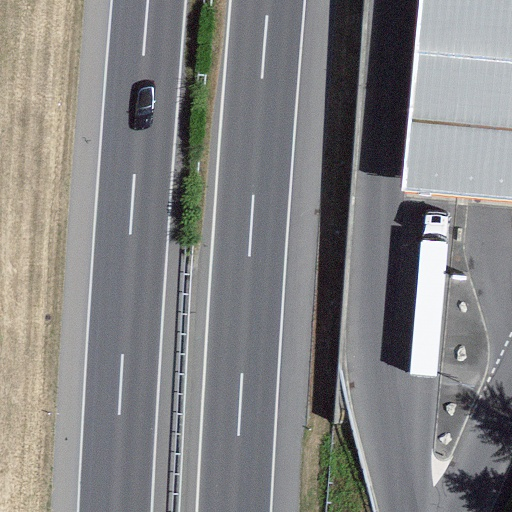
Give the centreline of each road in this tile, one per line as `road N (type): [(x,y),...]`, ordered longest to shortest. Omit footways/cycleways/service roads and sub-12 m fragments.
road 1 (motorway): [(148,0),(114,511)]
road 2 (motorway): [(234,511),(268,0)]
